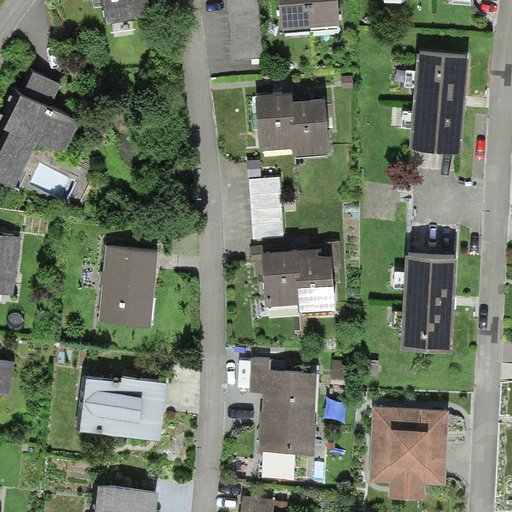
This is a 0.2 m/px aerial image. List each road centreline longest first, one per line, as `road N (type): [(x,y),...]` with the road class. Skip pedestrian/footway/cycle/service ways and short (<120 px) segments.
road 1 (residential): [(202,511),(212,431),(211,210),(186,0)]
road 2 (residential): [(511,6),(480,511)]
